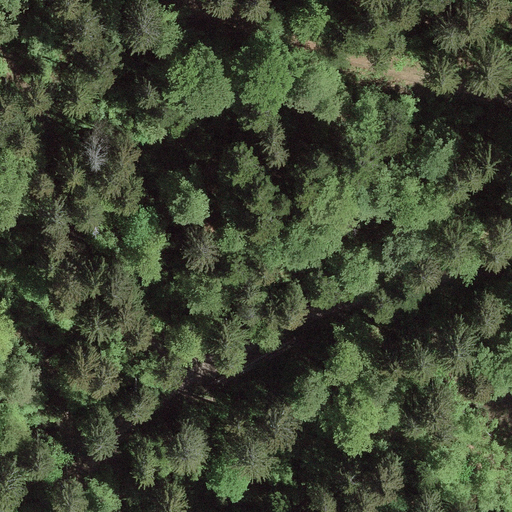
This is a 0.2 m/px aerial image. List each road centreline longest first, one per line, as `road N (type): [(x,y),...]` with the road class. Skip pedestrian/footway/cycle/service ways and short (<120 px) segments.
road 1 (track): [(511,238),(417,289),(316,304),(102,430),(78,511)]
road 2 (track): [(175,384),(78,246),(41,96),(0,65)]
road 3 (track): [(511,102),(256,26),(205,0)]
